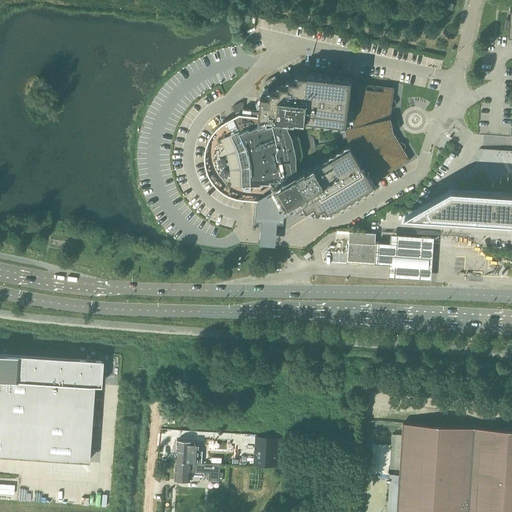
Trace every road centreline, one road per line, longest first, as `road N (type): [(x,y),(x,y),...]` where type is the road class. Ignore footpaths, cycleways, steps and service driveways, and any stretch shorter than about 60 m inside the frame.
road 1 (secondary): [(0,291),(108,310),(511,324)]
road 2 (secondary): [(511,298),(111,288),(0,270)]
road 3 (unclassified): [(429,146),(456,82),(476,0)]
